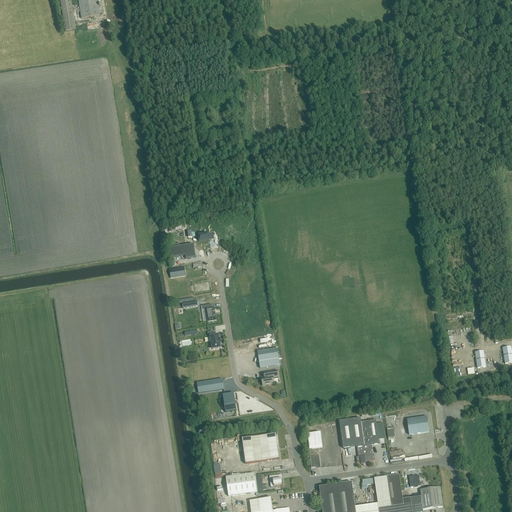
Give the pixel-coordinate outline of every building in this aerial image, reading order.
[(60,0),(65,31),(75,29),(70,0),(78,0),(81,19),(99,16),(96,0),(60,0)] [(208,234),(198,235),(199,242),(209,241),(208,234)] [(196,258),(194,245),(169,249),(171,259),(185,256),(186,259),(196,258)] [(178,269),(169,270),(171,278),(179,276),(178,269)] [(194,280),(196,290),(210,288),(209,278),(194,280)] [(212,309),(211,305),(202,306),(203,310),(205,310),(207,322),(215,320),(214,308),(212,309)] [(220,344),(221,344),(220,340),(219,340),(219,336),(215,336),(214,332),(208,333),(209,338),(211,337),(211,343),(209,343),(210,349),(212,349),(212,350),(221,349),(220,344)] [(505,364),(508,364),(511,363),(511,353),(511,348),(503,349),(505,364)] [(477,369),(486,367),(483,352),(475,353),(477,369)] [(260,369),(280,366),(278,354),(258,357),(260,369)] [(262,386),(274,384),(273,380),(278,379),(277,371),(264,373),(265,378),(261,379),(262,386)] [(197,384),(199,394),(224,390),(222,380),(197,384)] [(237,411),(236,411),(233,394),(234,394),(223,395),(223,396),(224,396),(226,412),(225,412),(225,413),(237,411)] [(409,435),(429,433),(427,417),(407,420),(409,435)] [(365,462),(375,461),(376,461),(375,461),(374,455),(372,456),(371,450),(372,450),(371,445),(379,444),(376,420),(361,423),(360,419),(339,422),(343,449),(357,447),(359,458),(356,458),(356,457),(357,463),(356,463),(356,464),(360,463),(361,463),(362,464),(363,464),(363,465),(363,466),(364,466),(363,466),(363,465),(363,464),(365,462)] [(245,464),(279,460),(276,435),(242,439),(245,464)] [(316,455),(315,453),(314,450),(309,451),(310,456),(311,469),(321,467),(319,455),(316,455)] [(228,497),(257,493),(254,474),(226,478),(228,497)] [(276,479),(276,476),(269,477),(270,483),(274,483),(274,487),(282,486),(281,479),(276,479)] [(404,506),(403,500),(401,490),(399,476),(387,477),(391,508),(404,506)] [(420,479),(419,476),(409,477),(410,488),(413,488),(415,488),(417,488),(418,487),(421,487),(420,480),(420,479)] [(319,487),(322,511),(355,511),(355,508),(352,483),(319,487)] [(418,498),(414,498),(410,499),(412,511),(422,511),(423,511),(443,508),(440,488),(420,491),(421,497),(418,498)] [(273,511),(271,498),(249,501),(250,511),(286,511),(284,510),(282,510),(273,511)] [(412,511),(410,499),(409,499),(403,500),(404,506),(391,508),(379,510),(378,511),(412,511)]
